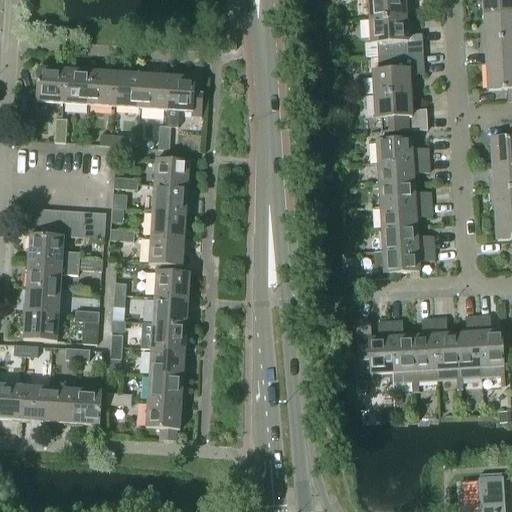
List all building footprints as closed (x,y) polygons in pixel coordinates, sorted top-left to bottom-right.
[(367,0),(369,22),(406,20),(405,1),(419,0),(418,0),(367,0)] [(511,0),(482,0),(483,16),(511,14),(511,0)] [(480,31),(480,41),(511,39),(511,14),(483,16),(484,31),(480,31)] [(376,45),(377,59),(422,56),(421,37),(407,38),(406,20),(369,22),(370,46),(376,45)] [(485,51),(486,66),(511,64),(511,39),(480,41),(481,51),(485,51)] [(372,73),(373,97),(410,95),(409,76),(423,76),(422,56),(377,59),(378,73),(372,73)] [(511,64),(486,66),(488,92),(511,90),(511,64)] [(35,103),(62,105),(64,71),(38,69),(35,103)] [(62,105),(88,107),(90,73),(64,71),(62,105)] [(88,107),(114,109),(116,75),(90,73),(88,107)] [(114,109),(140,111),(142,77),(116,75),(114,109)] [(140,111),(166,113),(168,78),(142,77),(140,111)] [(159,128),(158,140),(169,141),(170,129),(177,130),(179,114),(192,115),(195,80),(168,78),(166,113),(164,129),(159,128)] [(410,95),(373,97),(375,121),(380,121),(381,135),(426,133),(425,113),(411,114),(410,95)] [(55,121),(55,133),(66,134),(66,122),(55,121)] [(66,134),(55,133),(54,145),(65,145),(66,134)] [(99,148),(111,149),(112,138),(100,137),(99,148)] [(112,138),(111,149),(123,150),(124,139),(112,138)] [(511,139),(491,140),(492,166),(511,165),(511,139)] [(169,141),(158,140),(158,152),(169,153),(169,141)] [(376,146),(377,166),(428,163),(427,151),(411,152),(411,142),(369,144),(369,147),(376,146)] [(155,161),(153,188),(187,190),(189,164),(155,161)] [(371,186),(371,188),(413,186),(413,176),(429,175),(428,163),(377,166),(378,186),(371,186)] [(489,182),(489,192),(511,190),(511,165),(492,166),(493,182),(489,182)] [(113,191),(125,192),(125,181),(114,180),(113,191)] [(125,181),(125,192),(137,192),(137,181),(125,181)] [(379,190),(380,210),(431,207),(430,195),(414,196),(413,186),(371,188),(371,191),(379,190)] [(153,188),(151,214),(186,216),(187,190),(153,188)] [(494,202),(495,217),(511,215),(511,190),(489,192),(490,202),(494,202)] [(374,230),(374,232),(416,230),(415,220),(431,219),(431,207),(380,210),(381,230),(374,230)] [(25,236),(29,237),(30,236),(37,237),(38,212),(27,211),(25,236)] [(112,211),(111,223),(121,224),(122,212),(112,211)] [(50,212),(38,212),(37,237),(48,237),(50,212)] [(61,213),(50,212),(48,237),(59,238),(61,213)] [(59,238),(64,239),(70,239),(72,214),(61,213),(59,238)] [(72,214),(70,239),(81,240),(83,214),(72,214)] [(83,214),(81,240),(92,240),(94,215),(83,214)] [(151,214),(150,240),(184,242),(186,216),(151,214)] [(94,215),(92,240),(104,241),(105,216),(94,215)] [(511,215),(495,217),(497,243),(511,242),(511,215)] [(381,234),(382,254),(433,251),(433,239),(417,240),(416,230),(374,232),(374,235),(381,234)] [(109,243),(121,243),(122,232),(110,232),(109,243)] [(122,232),(121,243),(133,244),(134,233),(122,232)] [(29,237),(28,263),(62,265),(78,267),(78,272),(90,273),(90,262),(79,261),(79,254),(63,253),(64,239),(59,238),(48,237),(37,237),(30,236),(29,237)] [(184,242),(150,240),(148,267),(182,269),(184,242)] [(433,251),(382,254),(375,254),(376,267),(373,267),(374,282),(390,281),(390,276),(419,275),(418,265),(434,263),(433,251)] [(90,262),(90,273),(102,274),(102,263),(90,262)] [(28,263),(26,289),(60,291),(61,276),(78,277),(78,272),(78,267),(62,265),(28,263)] [(155,273),(154,300),(188,302),(188,295),(190,275),(155,273)] [(114,286),(114,298),(125,298),(125,286),(114,286)] [(26,289),(24,315),(59,317),(60,291),(26,289)] [(125,298),(114,298),(113,310),(124,310),(125,298)] [(154,300),(152,326),(186,328),(187,310),(188,302),(154,300)] [(84,324),(86,325),(87,314),(75,313),(75,324),(84,324)] [(87,314),(86,325),(98,325),(99,314),(87,314)] [(59,317),(24,315),(23,342),(57,344),(59,317)] [(489,318),(477,319),(481,380),(500,379),(501,389),(504,389),(501,334),(490,334),(489,318)] [(466,336),(456,336),(459,391),(462,391),(462,381),(481,380),(477,319),(465,320),(466,336)] [(373,376),(392,375),(389,324),(377,325),(378,341),(369,341),(368,339),(370,338),(369,321),(355,322),(357,362),(369,362),(370,384),(373,383),(373,376)] [(446,321),(433,322),(437,383),(456,382),(457,391),(459,391),(456,336),(446,337),(446,321)] [(422,338),(412,339),(416,394),(418,394),(417,384),(437,383),(433,322),(421,322),(422,338)] [(392,375),(393,385),(413,384),(413,394),(416,394),(412,339),(403,339),(402,323),(389,324),(392,375)] [(86,325),(84,324),(83,346),(97,347),(98,325),(86,325)] [(152,326),(150,352),(185,354),(185,346),(186,328),(152,326)] [(111,338),(110,349),(121,350),(122,338),(111,338)] [(13,359),(25,359),(26,348),(14,348),(13,359)] [(26,348),(25,359),(37,360),(38,349),(26,348)] [(121,350),(110,349),(110,361),(121,362),(121,350)] [(65,362),(77,362),(78,352),(66,351),(65,362)] [(78,352),(77,362),(89,363),(90,352),(78,352)] [(150,352),(149,378),(183,380),(184,362),(185,354),(150,352)] [(149,378),(147,404),(181,406),(182,398),(183,380),(149,378)] [(0,420),(20,422),(23,388),(0,386),(0,420)] [(20,422),(46,424),(49,390),(23,388),(20,422)] [(46,424),(72,426),(75,392),(49,390),(46,424)] [(75,392),(72,426),(99,428),(102,394),(75,392)] [(107,407),(118,408),(119,396),(107,396),(107,407)] [(119,396),(118,408),(130,408),(131,397),(119,396)] [(181,406),(147,404),(145,430),(159,431),(159,442),(176,443),(176,432),(179,433),(181,412),(181,406)] [(478,484),(458,486),(459,511),(504,511),(503,480),(501,480),(501,482),(479,484),(479,482),(478,482),(478,483),(478,484)]
